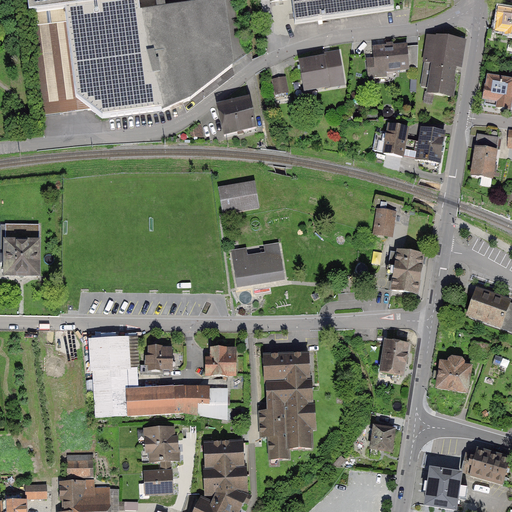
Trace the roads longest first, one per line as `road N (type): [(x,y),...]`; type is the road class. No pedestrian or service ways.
road 1 (residential): [(479,11),(296,49),(153,136),(0,148)]
road 2 (residential): [(432,323),(0,322)]
road 3 (residential): [(465,118),(432,323)]
